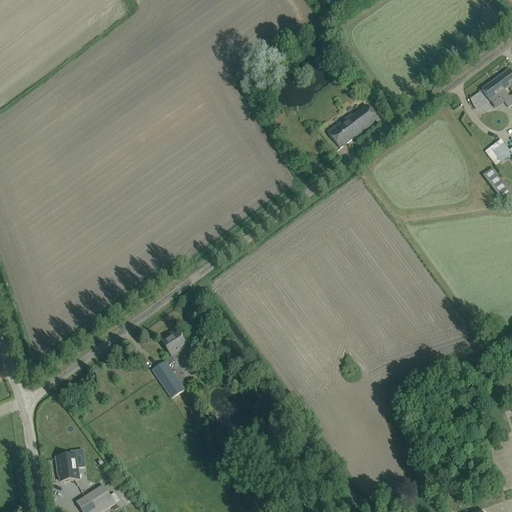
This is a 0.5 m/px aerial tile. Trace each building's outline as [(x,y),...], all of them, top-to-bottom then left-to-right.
[(511,74),(509,70),(496,80),(504,92),(509,88),(511,92),(511,94),(509,97),(511,101),(511,74)] [(496,80),(482,90),(490,102),(499,96),(504,102),(504,103),(508,109),(511,105),(511,101),(509,97),(504,92),(496,80)] [(350,96),(360,88),(355,81),(344,89),(350,96)] [(335,127),(328,133),(340,149),(343,147),(347,144),(378,121),(367,106),(352,117),(337,129),(335,127)] [(501,164),(511,155),(504,144),(493,153),(501,164)] [(485,179),(504,205),(511,199),(511,195),(496,172),(485,179)] [(182,340),(183,340),(182,338),(181,339),(176,331),(176,332),(169,336),(170,339),(163,344),(172,358),(179,354),(181,358),(190,352),(185,345),(182,340)] [(166,362),(152,371),(171,399),(184,390),(166,362)] [(235,374),(230,380),(239,387),(244,381),(235,374)] [(63,414),(50,422),(62,443),(82,432),(75,420),(69,423),(63,414)] [(75,456),(56,459),(58,472),(59,472),(61,483),(79,480),(75,456)] [(222,470),(216,473),(223,483),(228,480),(229,479),(222,470)] [(81,511),(102,511),(115,504),(104,487),(76,504),(81,511)]
